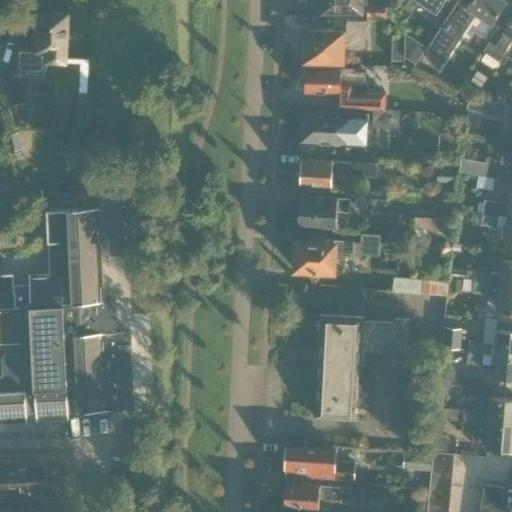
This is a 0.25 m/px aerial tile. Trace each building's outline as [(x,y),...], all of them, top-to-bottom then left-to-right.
[(361,0),(321,0),(321,9),(365,10),(365,17),(384,18),(384,7),(365,6),(365,1),(361,0)] [(427,46),(426,48),(445,61),(446,60),(444,59),(449,51),(451,52),(460,38),(456,36),(474,10),(492,21),(505,0),(457,0),(454,5),(427,46)] [(426,0),(439,8),(444,0),(426,0)] [(16,72),(5,76),(15,105),(29,100),(20,73),(45,74),(50,59),(65,60),(67,13),(39,12),(38,48),(17,47),(16,72)] [(368,31),(368,19),(348,19),(348,31),(308,30),(307,43),(304,46),(304,54),(307,57),(307,59),(344,60),(344,46),(365,46),(366,32),(368,31)] [(507,29),(497,44),(493,41),(487,50),(499,59),(511,40),(511,19),(506,28),(507,29)] [(404,49),(404,37),(393,36),(392,49),(404,49)] [(418,41),(408,57),(416,63),(426,48),(427,46),(418,41)] [(371,108),(386,109),(386,92),(367,91),(368,72),(342,72),(343,68),(307,67),(307,77),(303,79),(303,85),(306,87),(306,91),(345,92),(344,107),(371,108)] [(481,86),(487,77),(477,70),(471,80),(481,86)] [(5,76),(0,77),(0,107),(1,110),(15,105),(5,76)] [(467,108),(505,115),(508,103),(470,95),(467,108)] [(319,115),(305,114),(305,124),(302,126),(302,135),(304,137),(304,139),(382,141),(383,111),(319,109),(319,115)] [(400,109),(394,109),(394,120),(418,120),(418,109),(400,109)] [(511,129),(503,128),(501,142),(511,143),(511,129)] [(7,151),(22,148),(19,132),(4,136),(7,151)] [(511,143),(501,142),(499,152),(511,154),(511,143)] [(376,176),(377,164),(332,162),(332,160),(303,158),(302,165),(299,167),(299,178),(302,182),(333,184),(333,174),(376,176)] [(460,171),(486,175),(488,162),(462,158),(460,171)] [(453,182),(454,169),(437,168),(437,181),(453,182)] [(354,203),(385,205),(386,191),(355,190),(354,203)] [(350,210),(351,198),(301,195),(300,209),(296,211),(296,218),(298,220),(298,224),(338,226),(339,210),(350,210)] [(453,209),(454,198),(446,197),(445,208),(453,209)] [(484,212),(511,215),(511,201),(511,204),(486,200),(484,212)] [(134,206),(110,207),(112,255),(136,254),(134,206)] [(14,272),(0,272),(0,342),(22,342),(22,351),(1,352),(0,352),(0,374),(3,375),(4,389),(0,389),(0,421),(27,420),(27,415),(36,414),(36,419),(69,418),(68,397),(77,397),(78,411),(109,410),(122,409),(135,408),(131,331),(125,331),(112,332),(112,331),(116,327),(116,324),(115,306),(111,302),(105,302),(100,207),(47,210),(51,272),(29,273),(30,283),(14,284),(14,272)] [(483,222),(484,212),(476,211),(475,221),(483,222)] [(511,240),(511,215),(484,212),(483,222),(499,225),(499,224),(508,226),(506,239),(511,240)] [(448,237),(448,218),(414,217),(414,236),(448,237)] [(360,254),(379,255),(380,234),(362,233),(360,254)] [(353,254),(354,239),(309,236),(309,240),(294,239),(292,267),(332,269),(333,253),(353,254)] [(442,253),(452,248),(446,238),(437,243),(442,253)] [(477,270),(476,282),(511,285),(511,259),(505,259),(503,273),(477,270)] [(467,280),(468,270),(453,268),(452,278),(463,279),(467,280)] [(462,293),(463,279),(452,278),(450,278),(448,291),(462,293)] [(511,309),(511,285),(476,282),(474,292),(500,295),(499,308),(511,309)] [(408,350),(410,318),(398,318),(398,322),(364,319),(365,316),(321,313),(314,416),(358,419),(363,347),(408,350)] [(445,327),(443,348),(459,349),(461,328),(445,327)] [(469,342),(468,352),(511,356),(511,330),(497,329),(495,344),(469,342)] [(511,379),(511,356),(468,352),(467,362),(494,365),(493,378),(511,379)] [(460,385),(461,372),(441,371),(440,384),(460,385)] [(463,419),(463,420),(511,423),(511,399),(492,398),(490,421),(479,420),(480,409),(464,408),(463,409),(449,408),(449,418),(463,419)] [(487,446),(511,448),(511,423),(463,420),(461,432),(474,433),(473,445),(487,446)] [(443,434),(434,434),(433,448),(446,449),(447,435),(443,434)] [(286,474),(334,476),(354,477),(355,461),(335,460),(335,449),(288,446),(288,453),(283,454),(283,463),(287,467),(286,474)] [(403,468),(429,470),(431,454),(404,452),(404,451),(398,451),(397,465),(403,466),(403,468)] [(433,451),(432,462),(453,464),(454,453),(433,451)] [(432,462),(431,472),(451,474),(453,464),(432,462)] [(27,488),(27,486),(41,485),(41,483),(43,483),(42,468),(40,468),(40,466),(0,467),(0,499),(8,499),(8,489),(27,488)] [(431,472),(430,483),(450,485),(451,474),(431,472)] [(364,488),(349,487),(286,481),(285,490),(282,491),(282,499),(284,501),(284,504),(318,507),(319,497),(341,498),(341,502),(362,504),(364,488)] [(430,483),(429,494),(449,496),(450,485),(430,483)] [(484,484),(483,494),(504,498),(505,487),(484,484)] [(429,494),(428,505),(448,507),(449,496),(429,494)] [(483,494),(481,504),(502,508),(504,498),(483,494)] [(41,511),(39,508),(39,501),(0,502),(0,511),(41,511)]
